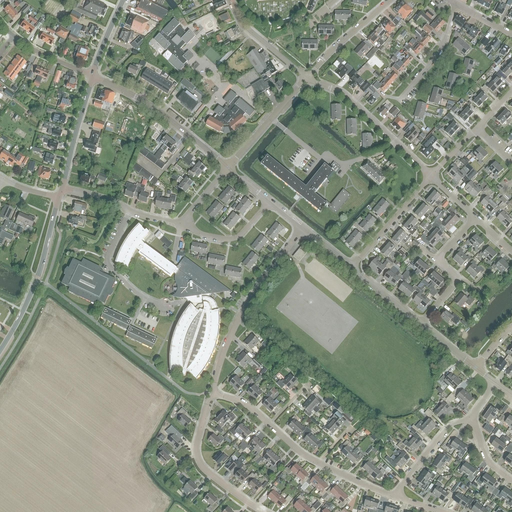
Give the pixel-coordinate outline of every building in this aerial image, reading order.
[(103,16),(107,7),(104,6),(105,4),(94,0),(87,0),(84,9),(79,7),(80,6),(79,4),(76,3),(73,10),(95,20),(98,14),(103,16)] [(161,22),(171,11),(148,0),(139,0),(135,10),(161,22)] [(164,0),(172,10),(177,6),(172,0),(164,0)] [(215,10),(226,5),(224,0),(220,0),(210,5),(211,7),(214,6),(215,10)] [(318,0),(320,1),(320,0),(311,0),(309,6),(308,11),(312,12),(313,8),(314,8),(317,0),(318,0)] [(475,0),(474,2),(479,4),(488,9),(492,1),(490,0),(475,0)] [(412,15),(410,13),(413,10),(402,1),(394,10),(393,11),(393,12),(395,13),(397,15),(398,15),(399,14),(402,16),(401,16),(405,19),(407,17),(408,19),(412,15)] [(505,8),(506,6),(503,4),(502,6),(498,4),(494,12),(498,14),(498,13),(502,15),(505,10),(506,8),(505,8)] [(8,14),(14,10),(10,5),(4,9),(8,14)] [(27,5),(21,11),(24,15),(30,9),(27,5)] [(13,19),(18,15),(14,10),(8,14),(13,19)] [(440,28),(433,22),(419,10),(415,15),(418,18),(420,15),(431,25),(429,26),(436,33),(440,28)] [(77,24),(81,15),(72,11),(68,19),(75,23),(73,25),(69,23),(66,29),(70,31),(69,34),(77,37),(79,31),(83,33),(84,32),(86,33),(86,34),(88,35),(88,36),(94,38),(98,28),(93,26),(90,25),(88,29),(85,27),(85,28),(82,26),(81,26),(77,24)] [(434,15),(428,11),(425,15),(430,19),(434,15)] [(222,25),(231,21),(227,12),(218,17),(222,25)] [(132,27),(131,28),(143,34),(148,22),(137,16),(136,17),(131,15),(126,24),(132,27)] [(461,28),(467,21),(458,15),(453,22),(461,28)] [(433,22),(440,28),(445,23),(438,17),(433,22)] [(386,18),(380,25),(390,33),(396,27),(386,18)] [(41,19),(36,26),(40,28),(44,21),(41,19)] [(195,36),(189,31),(187,34),(185,32),(184,34),(180,30),(181,28),(179,26),(180,24),(174,19),(162,31),(165,34),(162,37),(160,34),(154,40),(165,51),(167,49),(168,50),(162,56),(179,72),(185,66),(183,65),(187,61),(188,63),(194,57),(188,51),(184,55),(179,50),(185,44),(187,45),(195,36)] [(25,30),(30,25),(24,21),(20,26),(25,30)] [(283,23),(285,29),(292,27),(291,24),(290,21),(283,23)] [(473,26),(471,29),(470,28),(471,27),(466,23),(462,28),(468,33),(467,34),(474,39),(477,35),(480,31),(473,26)] [(433,30),(426,24),(422,28),(429,34),(433,30)] [(31,34),(35,29),(30,25),(25,30),(31,34)] [(231,38),(240,33),(236,26),(224,33),(227,39),(228,38),(228,40),(231,38)] [(382,38),(381,37),(386,31),(379,26),(373,33),(380,38),(381,39),(382,38)] [(64,38),(68,33),(60,28),(56,33),(64,38)] [(415,31),(416,32),(422,37),(428,42),(431,38),(424,31),(422,33),(417,29),(415,31)] [(133,37),(135,33),(131,31),(130,33),(123,30),(119,41),(127,44),(129,39),(131,40),(133,37)] [(428,42),(422,37),(416,32),(414,35),(417,38),(416,39),(418,41),(424,47),(428,42)] [(45,42),(48,36),(42,33),(39,39),(45,42)] [(381,39),(380,38),(373,33),(367,39),(373,45),(376,42),(381,47),(384,43),(381,40),(381,39)] [(133,48),(134,48),(141,41),(145,37),(140,35),(130,45),(132,47),(133,48)] [(51,45),(54,39),(48,36),(45,42),(51,45)] [(489,42),(484,37),(479,43),(484,47),(489,42)] [(458,50),(464,43),(459,38),(453,45),(458,50)] [(495,50),(500,44),(496,39),(490,45),(485,50),(488,53),(493,48),(495,50)] [(224,49),(231,45),(228,40),(222,44),(224,49)] [(143,42),(141,41),(134,48),(136,50),(143,42)] [(419,43),(418,44),(416,41),(413,45),(410,42),(408,44),(407,43),(404,47),(408,51),(410,49),(412,51),(417,55),(423,47),(419,43)] [(370,50),(372,47),(366,42),(364,45),(363,43),(354,52),(360,58),(368,49),(370,50)] [(458,50),(464,55),(470,49),(464,43),(458,50)] [(506,53),(507,54),(510,49),(503,45),(500,50),(502,50),(500,54),(504,56),(506,53)] [(87,56),(89,50),(87,50),(88,48),(85,46),(84,49),(80,47),(78,46),(74,56),(79,58),(78,61),(81,62),(82,60),(85,61),(87,56)] [(265,64),(269,61),(268,60),(269,59),(264,51),(259,55),(255,49),(246,56),(259,74),(262,72),(268,68),(265,64)] [(409,55),(405,51),(402,54),(404,55),(402,57),(402,56),(400,58),(398,57),(397,59),(406,67),(413,58),(409,55)] [(374,54),(370,60),(373,63),(374,62),(380,67),(383,63),(374,54)] [(13,62),(21,68),(26,62),(17,56),(13,62)] [(406,67),(397,59),(394,56),(390,60),(394,64),(395,64),(397,65),(403,71),(406,67)] [(511,58),(510,61),(511,62),(509,65),(505,62),(503,64),(511,72),(511,58)] [(463,66),(472,69),(474,61),(466,59),(463,66)] [(272,74),(277,71),(270,61),(269,61),(265,64),(268,68),(262,72),(264,75),(270,71),(272,74)] [(17,75),(21,68),(13,62),(8,68),(17,75)] [(139,66),(136,65),(133,64),(132,67),(130,66),(128,72),(136,76),(138,70),(138,69),(139,66)] [(397,65),(395,64),(394,64),(391,68),(399,75),(403,71),(397,65)] [(494,69),(497,73),(502,77),(504,75),(507,78),(511,72),(503,64),(501,66),(504,69),(502,72),(500,70),(498,67),(497,66),(494,69)] [(341,79),(346,74),(347,75),(350,78),(352,77),(356,72),(353,69),(348,65),(345,68),(342,65),(335,73),(341,79)] [(470,76),(472,69),(463,66),(461,73),(470,76)] [(40,76),(43,70),(37,67),(34,74),(37,75),(35,80),(33,85),(35,86),(40,76)] [(17,75),(8,68),(3,74),(12,81),(17,75)] [(147,69),(141,78),(148,82),(154,73),(147,69)] [(46,79),(49,72),(43,70),(40,76),(35,86),(38,87),(40,83),(42,77),(46,79)] [(61,72),(57,70),(53,82),(57,83),(61,72)] [(75,85),(77,80),(72,78),(74,72),(70,71),(69,74),(67,74),(66,76),(65,76),(64,79),(68,81),(66,87),(74,90),(75,85)] [(391,84),(398,76),(394,72),(391,75),(390,74),(385,79),(391,84)] [(154,73),(148,82),(154,86),(160,77),(154,73)] [(456,83),(458,76),(450,73),(448,81),(456,83)] [(499,80),(502,77),(497,73),(494,75),(497,77),(494,80),(490,77),(488,79),(497,88),(502,83),(499,80)] [(357,86),(359,88),(364,83),(357,76),(357,77),(355,75),(350,80),(352,82),(349,85),(353,89),(357,86)] [(160,77),(154,86),(161,90),(166,81),(160,77)] [(195,87),(184,78),(180,83),(187,89),(189,86),(193,89),(195,87)] [(257,96),(272,87),(268,81),(265,83),(262,79),(251,86),(257,96)] [(391,84),(385,79),(380,84),(377,82),(373,86),(377,90),(379,88),(383,92),(391,84)] [(493,93),(497,88),(488,79),(486,81),(490,84),(487,87),(485,85),(482,88),(487,93),(490,90),(493,93)] [(279,90),(286,86),(282,80),(275,84),(279,90)] [(166,81),(161,90),(167,94),(173,85),(166,81)] [(366,90),(366,89),(367,89),(370,86),(371,85),(367,81),(360,89),(364,92),(366,90)] [(454,90),(456,83),(448,81),(446,88),(454,90)] [(375,91),(370,86),(367,89),(366,89),(366,90),(371,95),(375,91)] [(442,90),(435,88),(434,88),(432,95),(440,98),(442,90)] [(14,95),(6,89),(3,93),(11,99),(14,95)] [(95,99),(101,101),(111,105),(115,94),(105,91),(99,89),(95,99)] [(205,95),(197,89),(195,91),(203,97),(205,95)] [(69,108),(69,107),(70,107),(71,105),(70,104),(70,103),(70,101),(65,100),(67,93),(58,91),(57,94),(59,95),(58,99),(62,100),(60,108),(64,109),(65,106),(69,108)] [(250,117),(255,111),(240,98),(237,101),(235,99),(237,96),(231,91),(223,100),(231,106),(228,109),(227,108),(225,111),(219,106),(213,112),(216,114),(213,119),(210,117),(206,124),(220,132),(220,131),(224,133),(226,133),(228,133),(230,133),(230,132),(233,130),(234,131),(246,121),(242,117),(245,113),(250,117)] [(194,98),(193,99),(184,92),(177,100),(192,112),(199,104),(196,102),(197,100),(194,98)] [(371,106),(375,101),(375,102),(377,101),(376,100),(379,96),(376,92),(372,96),(367,102),(371,106)] [(483,103),(488,98),(482,93),(478,97),(475,93),(474,95),(477,98),(483,103)] [(438,105),(440,98),(432,95),(430,102),(438,105)] [(479,108),(483,103),(477,98),(474,101),(471,98),(469,100),(473,103),(473,102),(479,108)] [(424,112),(427,105),(418,102),(416,110),(424,112)] [(378,113),(383,117),(390,109),(386,105),(384,107),(381,110),(380,110),(379,110),(378,111),(378,112),(378,113)] [(399,111),(394,106),(388,113),(393,117),(399,111)] [(469,118),(473,113),(468,108),(464,111),(461,108),(460,110),(463,113),(463,112),(469,118)] [(422,119),(424,112),(416,110),(414,117),(422,119)] [(507,121),(507,120),(510,117),(511,118),(511,115),(511,116),(506,110),(501,115),(507,121)] [(465,122),(469,118),(463,112),(463,113),(460,116),(457,113),(455,115),(459,118),(459,117),(465,122)] [(65,120),(66,117),(59,115),(59,116),(54,115),(52,122),(56,123),(56,122),(57,122),(64,124),(65,123),(66,122),(65,121),(65,120)] [(511,123),(507,120),(507,121),(501,115),(497,120),(502,125),(506,122),(509,125),(511,123)] [(392,125),(398,131),(399,130),(400,131),(404,128),(403,127),(405,124),(398,117),(395,121),(392,125)] [(102,130),(105,123),(95,120),(92,127),(102,130)] [(44,126),(44,128),(46,128),(49,129),(47,134),(52,135),(52,136),(55,137),(55,136),(60,138),(62,131),(61,131),(61,128),(55,126),(54,126),(55,125),(49,123),(45,122),(44,126)] [(455,133),(459,128),(454,123),(450,126),(447,123),(445,125),(449,128),(449,127),(455,133)] [(451,137),(455,133),(449,127),(449,128),(446,131),(443,128),(441,129),(445,133),(445,132),(451,137)] [(418,134),(412,128),(404,137),(410,143),(418,134)] [(97,144),(100,134),(93,132),(91,139),(90,139),(90,142),(87,141),(85,148),(90,150),(89,152),(95,154),(97,148),(95,147),(96,147),(95,147),(96,144),(97,144)] [(156,132),(151,138),(155,140),(159,135),(156,132)] [(424,142),(422,145),(424,147),(420,152),(427,158),(434,150),(431,147),(438,140),(432,134),(424,142)] [(161,149),(163,150),(172,139),(166,135),(164,138),(161,136),(156,141),(160,144),(161,142),(164,145),(161,149)] [(50,141),(48,141),(49,138),(42,136),(41,139),(44,140),(43,143),(49,144),(48,148),(56,150),(58,144),(54,142),(50,141)] [(174,146),(177,144),(172,139),(163,150),(160,153),(161,154),(163,154),(168,148),(171,150),(169,152),(172,155),(177,149),(174,146)] [(476,159),(484,150),(480,147),(474,153),(472,152),(470,155),(473,157),(474,156),(476,159)] [(0,158),(5,162),(10,154),(3,151),(2,150),(3,149),(1,148),(0,149),(0,153),(1,155),(0,156),(0,158)] [(482,161),(488,154),(484,150),(476,159),(479,161),(478,162),(481,165),(483,162),(482,161)] [(25,157),(19,153),(16,158),(10,154),(5,162),(12,166),(14,162),(19,166),(25,157)] [(53,159),(54,156),(44,153),(42,157),(45,158),(44,162),(52,164),(54,159),(53,159)] [(199,162),(197,165),(193,162),(191,160),(194,157),(188,153),(184,158),(191,164),(202,173),(206,168),(199,162)] [(325,164),(306,187),(268,156),(261,164),(320,213),(327,204),(330,206),(328,208),(336,214),(351,195),(343,189),(331,204),(326,200),(325,202),(315,194),(326,180),(327,180),(334,173),(335,173),(340,167),(334,162),(329,168),(325,164)] [(190,166),(191,164),(184,158),(182,161),(189,167),(190,166)] [(165,165),(161,161),(157,166),(161,169),(165,165)] [(366,172),(372,165),(368,161),(362,167),(366,172)] [(492,173),(499,165),(495,161),(489,168),(488,166),(485,169),(488,172),(489,171),(492,173)] [(460,171),(456,167),(457,166),(454,163),(451,166),(453,169),(449,173),(451,176),(453,178),(460,171)] [(198,178),(202,173),(191,164),(190,166),(193,169),(191,172),(190,171),(187,174),(193,178),(195,175),(198,178)] [(371,176),(377,169),(372,165),(366,172),(371,176)] [(497,175),(503,169),(499,165),(492,173),(494,176),(493,177),(496,180),(499,177),(497,175)] [(49,179),(51,171),(44,169),(44,168),(42,168),(42,167),(39,166),(37,176),(39,177),(49,179)] [(375,180),(381,173),(377,169),(371,176),(375,180)] [(456,180),(459,183),(466,175),(465,173),(466,172),(462,169),(460,171),(453,178),(456,181),(456,180)] [(468,179),(475,171),(473,169),(466,177),(468,179)] [(470,181),(475,176),(477,173),(475,171),(468,179),(470,181)] [(107,177),(99,173),(96,178),(104,182),(107,177)] [(379,184),(385,177),(381,173),(375,180),(379,184)] [(81,174),(80,181),(84,182),(88,183),(89,179),(94,180),(95,177),(90,176),(90,175),(87,175),(81,174)] [(189,188),(176,177),(173,175),(171,177),(176,182),(177,181),(181,184),(178,187),(177,186),(175,188),(181,193),(183,191),(185,193),(189,188)] [(180,177),(178,175),(176,177),(189,188),(194,183),(187,177),(184,180),(180,177)] [(469,194),(476,186),(471,181),(465,188),(467,191),(469,194)] [(141,184),(137,183),(136,186),(127,183),(126,187),(127,188),(124,195),(133,198),(135,192),(138,193),(140,187),(141,184)] [(472,195),(475,198),(483,189),(480,187),(478,188),(476,186),(469,194),(472,196),(472,195)] [(140,187),(138,193),(140,194),(138,200),(147,203),(150,195),(144,193),(145,189),(144,189),(140,187)] [(230,198),(235,192),(229,187),(224,193),(230,198)] [(493,193),(491,191),(489,189),(484,194),(487,196),(481,203),(483,206),(485,209),(492,201),(489,198),(493,193)] [(430,196),(439,204),(441,203),(437,200),(440,196),(435,191),(430,196)] [(158,192),(158,193),(155,192),(154,198),(157,199),(155,206),(159,207),(159,208),(163,208),(165,198),(162,198),(162,193),(158,192)] [(225,204),(230,198),(224,193),(219,198),(225,204)] [(175,203),(176,196),(171,195),(170,200),(165,198),(163,208),(166,209),(167,208),(170,209),(172,202),(175,203)] [(438,206),(439,204),(430,196),(426,201),(432,206),(435,203),(438,206)] [(247,209),(252,203),(245,198),(240,204),(247,209)] [(384,211),(389,205),(383,199),(378,205),(384,211)] [(218,213),(223,207),(216,201),(211,207),(218,213)] [(491,213),(497,206),(492,201),(485,209),(488,211),(488,210),(491,213)] [(507,206),(510,203),(508,201),(505,204),(500,209),(502,211),(507,206)] [(85,210),(87,205),(75,202),(73,207),(72,213),(81,215),(82,209),(85,210)] [(242,215),(247,209),(240,204),(236,209),(242,215)] [(419,209),(428,217),(430,216),(426,213),(429,209),(423,204),(419,209)] [(2,212),(0,216),(0,217),(6,220),(3,227),(8,230),(11,223),(12,222),(8,220),(11,215),(10,214),(13,209),(5,205),(3,209),(2,212)] [(379,216),(384,211),(378,205),(373,211),(379,216)] [(213,218),(218,213),(211,207),(206,213),(213,218)] [(447,219),(454,225),(459,220),(453,214),(455,212),(450,207),(447,211),(451,214),(447,219)] [(427,219),(428,217),(419,209),(415,214),(420,219),(423,216),(427,219)] [(501,224),(508,216),(503,211),(497,218),(499,221),(501,224)] [(235,224),(240,218),(233,212),(228,218),(235,224)] [(19,213),(16,220),(31,227),(35,218),(29,215),(28,217),(19,213)] [(371,226),(376,220),(369,215),(364,221),(371,226)] [(78,222),(82,224),(83,220),(85,220),(86,217),(80,216),(79,219),(76,218),(71,217),(70,219),(69,219),(68,220),(67,222),(68,223),(72,225),(72,226),(73,227),(75,227),(76,227),(76,226),(77,226),(78,222)] [(507,228),(511,222),(511,219),(508,216),(501,224),(504,226),(504,225),(507,228)] [(408,222),(417,230),(418,229),(415,226),(418,222),(412,217),(408,222)] [(230,230),(235,224),(228,218),(224,224),(230,230)] [(454,225),(447,219),(443,223),(438,219),(435,222),(441,229),(444,227),(448,231),(454,225)] [(366,232),(371,226),(364,221),(359,226),(366,232)] [(412,236),(417,230),(408,222),(403,227),(409,232),(408,233),(412,236)] [(439,231),(441,229),(435,222),(432,226),(435,229),(431,234),(438,240),(443,234),(439,231)] [(11,223),(8,230),(14,232),(17,226),(14,224),(11,223)] [(278,234),(283,228),(276,223),(271,229),(278,234)] [(0,244),(4,237),(12,240),(13,236),(3,232),(5,228),(0,225),(0,244)] [(177,269),(176,268),(146,246),(145,246),(142,241),(144,239),(148,234),(148,235),(150,233),(147,230),(145,231),(139,225),(134,230),(132,233),(129,236),(126,242),(124,245),(122,249),(119,255),(116,263),(124,265),(124,267),(128,268),(129,266),(131,260),(133,255),(136,249),(141,252),(139,254),(170,277),(173,273),(177,269)] [(273,240),(278,234),(271,229),(267,235),(273,240)] [(357,242),(362,236),(356,230),(351,236),(357,242)] [(406,235),(401,230),(396,235),(406,243),(410,238),(406,235)] [(433,246),(438,240),(431,234),(427,238),(423,235),(420,238),(419,237),(417,240),(416,241),(420,244),(422,246),(425,243),(427,241),(433,246)] [(472,246),(480,238),(476,234),(470,241),(468,239),(466,242),(469,245),(470,244),(472,246)] [(263,246),(268,240),(261,235),(256,241),(263,246)] [(404,245),(406,243),(396,235),(392,240),(398,245),(401,242),(404,245)] [(352,247),(357,242),(351,236),(346,242),(352,247)] [(480,238),(472,246),(475,249),(474,250),(477,253),(480,250),(478,248),(484,242),(480,238)] [(258,252),(263,246),(256,241),(252,247),(258,252)] [(198,252),(200,244),(193,243),(191,251),(198,252)] [(385,248),(394,256),(396,254),(392,251),(395,248),(389,243),(385,248)] [(206,254),(207,245),(200,244),(198,252),(206,254)] [(486,258),(493,250),(489,246),(483,253),(481,251),(479,254),(482,257),(483,256),(486,258)] [(299,262),(307,252),(301,247),(293,257),(299,262)] [(393,258),(394,256),(385,248),(381,253),(386,258),(389,255),(393,258)] [(457,263),(464,255),(462,252),(463,251),(460,248),(457,251),(459,253),(453,259),(457,263)] [(491,260),(497,254),(493,250),(486,258),(488,261),(487,262),(490,265),(493,262),(491,260)] [(254,264),(259,258),(252,252),(247,258),(254,264)] [(215,264),(217,256),(210,255),(208,263),(215,264)] [(468,262),(471,259),(468,256),(467,257),(464,255),(457,263),(461,267),(467,260),(468,262)] [(217,256),(215,264),(223,266),(224,257),(217,256)] [(188,297),(211,294),(231,291),(185,257),(178,265),(176,268),(177,269),(173,273),(176,274),(175,276),(175,277),(175,278),(175,279),(175,280),(175,281),(175,282),(176,283),(176,284),(177,285),(178,288),(177,292),(175,294),(175,293),(174,293),(175,294),(176,295),(177,296),(178,296),(178,297),(179,297),(180,298),(181,298),(182,298),(183,298),(184,298),(185,298),(188,297)] [(374,271),(380,263),(377,261),(380,258),(377,257),(375,259),(369,267),(372,269),(371,269),(374,271)] [(249,269),(254,264),(247,258),(243,264),(249,269)] [(394,267),(395,265),(396,265),(399,261),(397,259),(394,263),(393,263),(391,265),(389,268),(391,270),(390,271),(390,270),(384,278),(386,280),(386,281),(389,283),(395,275),(399,270),(394,267)] [(498,270),(506,262),(502,259),(496,265),(494,264),(492,267),(495,269),(496,268),(498,270)] [(69,287),(78,267),(80,263),(73,260),(69,268),(67,267),(64,270),(64,274),(65,275),(61,284),(69,287)] [(106,280),(98,297),(96,300),(104,304),(108,295),(110,296),(112,293),(113,290),(111,289),(115,280),(108,277),(106,280),(101,277),(101,276),(103,277),(104,273),(104,272),(103,272),(103,271),(100,269),(100,268),(83,260),(79,267),(106,280)] [(416,274),(425,264),(420,260),(417,263),(415,261),(411,265),(413,267),(414,266),(417,269),(414,273),(416,274)] [(470,275),(477,267),(475,265),(476,263),(473,260),(470,263),(472,265),(466,271),(470,275)] [(388,269),(389,268),(391,265),(388,262),(388,263),(385,267),(380,263),(374,271),(377,274),(377,273),(380,275),(386,268),(388,269)] [(504,273),(510,266),(506,262),(498,270),(501,273),(500,274),(503,277),(506,274),(504,273)] [(424,275),(430,269),(425,264),(416,274),(414,276),(418,280),(420,277),(418,275),(421,272),(424,275)] [(232,276),(234,268),(227,267),(225,275),(232,276)] [(470,275),(474,279),(480,272),(482,274),(484,271),(481,268),(480,269),(477,267),(470,275)] [(240,278),(242,269),(234,268),(232,276),(240,278)] [(394,286),(400,279),(402,276),(400,274),(400,273),(399,270),(395,275),(389,283),(391,285),(392,284),(394,286)] [(407,279),(412,274),(409,272),(405,278),(407,279),(399,289),(401,291),(401,292),(403,294),(410,286),(407,284),(409,281),(407,279)] [(429,285),(427,287),(428,289),(431,286),(439,276),(434,272),(431,275),(429,273),(426,278),(428,280),(429,278),(432,281),(429,285)] [(442,283),(444,281),(439,276),(428,289),(430,290),(436,295),(438,292),(432,288),(435,284),(440,288),(441,288),(444,285),(442,283)] [(419,290),(423,284),(421,282),(417,287),(414,285),(412,288),(410,286),(403,294),(406,296),(407,296),(409,298),(415,290),(416,288),(419,290)] [(72,284),(71,284),(68,292),(94,304),(97,296),(72,284)] [(418,305),(425,297),(422,295),(424,292),(422,290),(421,292),(421,291),(413,300),(416,303),(415,303),(418,305)] [(213,300),(212,299),(211,299),(210,298),(209,298),(211,294),(188,297),(190,302),(192,304),(188,309),(184,314),(181,320),(180,321),(177,327),(175,334),(175,335),(173,341),(171,348),(171,349),(170,356),(170,363),(170,364),(171,371),(182,369),(182,367),(181,367),(181,359),(182,359),(182,354),(181,354),(182,346),(183,346),(184,342),(183,341),(186,334),(187,334),(188,330),(188,329),(192,322),(195,318),(194,318),(200,310),(203,311),(203,314),(205,314),(206,312),(208,313),(208,315),(209,315),(209,323),(208,323),(208,327),(209,328),(208,336),(207,336),(206,340),(207,340),(204,348),(203,348),(202,352),(202,353),(198,360),(198,359),(195,363),(196,364),(191,370),(190,370),(188,372),(197,379),(201,374),(202,373),(203,371),(206,368),(208,364),(209,362),(211,358),(213,355),(215,348),(215,347),(216,345),(217,341),(219,334),(219,333),(220,326),(220,319),(220,318),(219,311),(217,311),(217,308),(218,308),(217,307),(217,306),(217,305),(216,304),(216,303),(215,302),(214,301),(213,300)] [(469,307),(475,300),(470,296),(467,299),(461,294),(458,297),(459,297),(454,302),(460,307),(465,302),(469,307)] [(424,309),(430,302),(425,297),(418,305),(421,308),(421,307),(424,309)] [(107,321),(112,311),(110,310),(109,311),(105,309),(100,317),(107,321)] [(114,324),(118,315),(114,313),(114,312),(112,311),(107,321),(114,324)] [(448,323),(450,320),(456,325),(461,320),(454,314),(452,316),(446,311),(441,318),(448,323)] [(120,327),(125,317),(123,316),(122,317),(118,315),(114,324),(120,327)] [(120,327),(127,330),(131,321),(127,319),(127,318),(125,317),(120,327)] [(132,339),(137,329),(135,328),(134,329),(130,327),(125,336),(132,339)] [(139,342),(143,334),(139,332),(139,331),(139,330),(137,329),(132,339),(139,342)] [(145,345),(150,335),(148,334),(148,335),(147,336),(143,334),(139,342),(145,345)] [(145,345),(152,349),(156,340),(152,338),(152,337),(150,335),(145,345)] [(255,346),(259,341),(252,335),(248,339),(255,346)] [(251,350),(255,346),(248,339),(244,343),(251,350)] [(252,361),(252,360),(244,352),(240,357),(247,363),(249,365),(252,361)] [(508,367),(511,360),(511,357),(508,355),(503,362),(501,360),(495,367),(501,371),(505,365),(508,367)] [(243,368),(247,363),(240,357),(236,361),(243,368)] [(261,365),(254,358),(252,360),(252,361),(259,367),(261,365)] [(262,377),(258,374),(252,381),(256,384),(262,377)] [(449,385),(450,385),(457,378),(454,375),(454,376),(451,374),(444,381),(444,380),(446,378),(444,376),(439,381),(442,384),(443,383),(447,387),(449,385)] [(294,386),(298,381),(290,375),(286,379),(294,386)] [(233,387),(240,380),(236,376),(229,383),(233,387)] [(455,390),(461,383),(459,381),(459,380),(457,378),(450,385),(455,390)] [(290,390),(294,386),(286,379),(284,381),(283,380),(281,381),(279,380),(276,384),(282,389),(285,385),(290,390)] [(238,391),(245,384),(240,380),(233,387),(238,391)] [(252,396),(258,389),(254,385),(247,392),(252,396)] [(278,391),(273,387),(269,392),(273,396),(278,391)] [(256,400),(263,393),(258,389),(252,396),(256,400)] [(461,402),(469,394),(466,392),(466,393),(463,390),(456,397),(461,401),(461,402)] [(448,401),(453,396),(455,394),(453,392),(446,399),(448,401)] [(446,399),(441,395),(440,393),(438,395),(442,399),(439,402),(441,404),(439,407),(446,414),(449,412),(448,411),(450,409),(448,406),(451,403),(448,401),(446,399)] [(467,407),(473,400),(471,397),(469,394),(461,402),(461,401),(460,403),(463,406),(466,409),(467,407)] [(312,397),(307,402),(318,412),(320,410),(316,406),(319,403),(320,405),(323,402),(318,398),(314,395),(312,397)] [(267,409),(274,401),(269,397),(263,405),(267,409)] [(271,413),(278,405),(274,401),(267,409),(271,413)] [(316,413),(318,412),(307,402),(303,407),(306,410),(304,412),(309,417),(311,414),(310,413),(313,410),(316,413)] [(341,406),(336,402),(333,406),(337,410),(341,406)] [(444,417),(446,414),(439,407),(434,412),(441,419),(443,416),(444,417)] [(500,418),(496,415),(498,412),(491,407),(487,413),(494,418),(498,420),(500,418)] [(185,427),(191,422),(184,415),(187,413),(182,408),(177,413),(181,417),(178,420),(185,427)] [(426,411),(425,410),(421,413),(423,415),(425,413),(429,418),(431,416),(426,411)] [(232,422),(236,418),(230,413),(228,415),(223,411),(218,416),(226,423),(229,420),(232,422)] [(342,424),(339,421),(342,417),(337,412),(333,416),(331,419),(329,418),(328,420),(330,423),(337,429),(342,424)] [(490,423),(494,418),(487,413),(483,418),(487,420),(485,423),(487,424),(488,425),(490,423)] [(221,429),(226,423),(218,416),(214,420),(219,425),(215,429),(221,434),(223,432),(221,429)] [(294,431),(300,424),(295,420),(297,418),(294,416),(290,421),(292,423),(289,427),(294,431)] [(433,427),(435,425),(428,418),(424,423),(431,431),(434,428),(433,427)] [(418,429),(419,429),(426,435),(428,433),(429,433),(431,431),(424,423),(421,421),(415,427),(418,429)] [(333,434),(337,429),(330,423),(326,428),(324,426),(322,429),(327,433),(329,431),(333,434)] [(240,436),(247,428),(242,424),(238,429),(235,427),(230,432),(234,436),(236,433),(240,436)] [(305,435),(309,430),(307,427),(305,429),(300,424),(294,431),(299,436),(302,433),(305,435)] [(487,424),(483,429),(490,434),(494,429),(488,425),(487,424)] [(172,426),(167,431),(172,435),(170,437),(171,438),(169,441),(177,449),(177,448),(176,448),(180,445),(183,442),(179,439),(182,436),(172,426)] [(415,434),(417,432),(411,427),(409,429),(412,432),(410,434),(413,437),(411,440),(418,447),(421,444),(420,444),(422,441),(415,434)] [(241,449),(246,444),(244,441),(252,433),(247,428),(240,436),(243,439),(241,442),(242,443),(239,447),(241,449)] [(309,445),(315,438),(311,434),(312,432),(309,430),(305,435),(307,437),(304,440),(309,445)] [(220,444),(224,440),(219,435),(217,438),(213,434),(208,440),(215,446),(218,443),(220,444)] [(496,449),(504,438),(502,436),(499,441),(496,439),(491,445),(496,449)] [(254,449),(261,442),(256,437),(249,446),(246,444),(241,449),(243,451),(247,448),(248,449),(251,446),(254,449)] [(507,446),(504,444),(507,440),(509,442),(511,440),(507,437),(505,439),(504,438),(496,449),(502,453),(507,446)] [(319,448),(324,443),(322,441),(320,443),(315,438),(309,445),(314,450),(317,446),(319,448)] [(456,450),(461,443),(456,439),(454,441),(452,440),(446,447),(451,450),(453,448),(456,450)] [(416,450),(418,447),(411,440),(408,443),(406,440),(403,444),(401,442),(399,444),(404,449),(406,446),(413,452),(415,449),(416,450)] [(354,451),(349,447),(351,445),(347,441),(343,445),(342,445),(340,447),(339,448),(339,449),(341,450),(342,450),(343,450),(344,450),(342,453),(347,458),(354,451)] [(255,462),(260,457),(258,455),(266,446),(261,442),(254,449),(257,453),(255,455),(256,456),(253,460),(255,462)] [(463,451),(466,447),(461,443),(456,450),(459,452),(457,455),(461,458),(465,453),(463,451)] [(165,465),(171,459),(167,455),(170,452),(163,446),(159,449),(162,452),(157,457),(165,465)] [(372,451),(374,449),(372,446),(366,453),(368,455),(371,451),(372,451)] [(359,452),(359,450),(357,448),(354,452),(354,451),(347,458),(353,464),(355,461),(358,463),(364,457),(360,454),(358,456),(357,454),(359,452)] [(268,463),(276,455),(271,450),(263,459),(260,457),(255,462),(258,465),(261,461),(263,462),(265,460),(268,463)] [(402,452),(402,453),(400,451),(398,450),(395,454),(398,457),(405,464),(408,461),(407,461),(410,458),(402,452)] [(224,463),(228,458),(224,454),(222,456),(219,453),(213,459),(218,464),(221,461),(224,463)] [(449,464),(452,459),(447,455),(445,458),(441,454),(437,459),(444,465),(446,462),(449,464)] [(276,464),(280,459),(276,455),(268,463),(272,466),(269,468),(273,472),(278,466),(276,464)] [(378,459),(372,465),(370,463),(372,460),(369,457),(364,462),(366,464),(363,468),(369,474),(375,467),(380,461),(378,459)] [(403,466),(405,464),(398,457),(393,462),(400,468),(403,466)] [(442,468),(444,465),(437,459),(433,465),(438,468),(436,470),(441,474),(444,469),(442,468)] [(238,468),(242,463),(239,460),(237,462),(236,461),(234,463),(232,461),(225,468),(230,472),(236,466),(238,468)] [(238,480),(245,473),(241,469),(244,465),(242,463),(238,468),(240,470),(234,476),(238,480)] [(466,474),(471,467),(466,463),(462,467),(460,466),(456,471),(461,474),(463,472),(466,474)] [(296,476),(303,470),(297,464),(294,467),(291,465),(288,469),(286,467),(284,470),(289,475),(292,472),(296,476)] [(383,475),(385,472),(382,469),(380,471),(375,467),(369,474),(375,479),(377,477),(378,478),(379,479),(380,479),(380,478),(383,476),(383,475),(383,476),(384,476),(383,475)] [(473,475),(476,471),(471,467),(466,474),(469,476),(467,479),(471,482),(475,477),(473,475)] [(299,483),(302,486),(306,482),(307,481),(309,479),(307,477),(309,475),(303,470),(296,476),(301,481),(299,483)] [(433,480),(436,476),(431,472),(429,474),(425,471),(421,476),(428,481),(430,478),(433,480)] [(254,475),(252,473),(249,476),(245,473),(238,480),(242,483),(248,478),(250,480),(251,478),(254,475)] [(252,489),(258,482),(255,479),(258,475),(256,473),(254,475),(251,478),(253,480),(248,486),(252,489)] [(486,485),(491,478),(486,474),(482,479),(480,477),(476,482),(481,485),(483,483),(486,485)] [(316,487),(322,481),(316,475),(313,479),(311,477),(309,479),(307,481),(306,482),(302,486),(300,488),(303,492),(311,483),(316,487)] [(426,484),(428,481),(421,476),(417,481),(422,485),(420,487),(425,491),(428,486),(426,484)] [(195,491),(198,488),(190,480),(189,481),(185,477),(181,481),(185,485),(184,487),(191,494),(187,499),(190,502),(198,493),(195,491)] [(494,495),(497,490),(493,486),(496,482),(491,478),(486,485),(489,487),(487,490),(494,495)] [(327,492),(325,490),(328,486),(322,481),(316,487),(321,492),(319,494),(322,497),(323,496),(326,493),(327,492)] [(263,489),(268,484),(266,482),(262,486),(258,482),(252,489),(256,493),(261,487),(263,489)] [(438,497),(443,490),(440,488),(442,486),(437,482),(434,487),(436,489),(433,493),(438,497)] [(274,503),(280,496),(275,492),(277,489),(274,486),(269,491),(271,493),(268,497),(274,503)] [(336,498),(342,491),(336,486),(333,489),(331,487),(327,492),(326,493),(329,496),(331,494),(336,498)] [(499,491),(497,490),(494,495),(500,499),(502,497),(505,499),(510,492),(505,488),(503,491),(500,490),(499,491)] [(459,504),(464,497),(461,495),(463,492),(458,489),(454,494),(457,495),(453,500),(459,504)] [(449,499),(453,494),(448,490),(446,492),(443,490),(438,497),(443,501),(447,497),(449,499)] [(347,499),(348,497),(342,491),(336,498),(341,502),(339,504),(342,508),(347,503),(348,503),(350,501),(347,499)] [(211,511),(212,511),(219,505),(215,503),(217,500),(210,493),(204,499),(211,505),(208,509),(211,511)] [(300,511),(306,505),(301,501),(303,498),(300,495),(295,500),(297,502),(294,506),(300,511)] [(289,496),(287,498),(285,500),(280,496),(274,503),(280,508),(283,504),(285,506),(292,499),(289,496)] [(470,505),(474,500),(469,497),(467,499),(464,497),(459,504),(464,508),(467,503),(470,505)] [(370,510),(373,500),(366,498),(363,508),(370,510)] [(473,511),(478,511),(482,507),(479,505),(481,502),(476,499),(471,506),(474,507),(472,510),(473,511)] [(376,511),(379,502),(373,500),(370,510),(376,511)] [(314,511),(316,510),(321,504),(317,501),(312,507),(313,507),(311,509),(306,505),(300,511),(314,511)]
